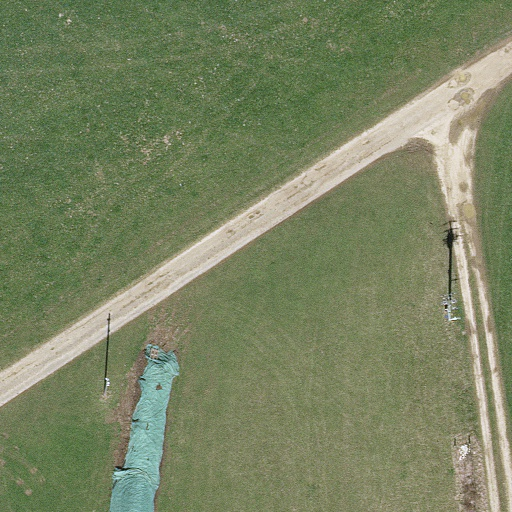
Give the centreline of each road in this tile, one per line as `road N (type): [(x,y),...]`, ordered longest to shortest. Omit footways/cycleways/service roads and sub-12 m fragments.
road 1 (track): [(511,62),(0,392)]
road 2 (track): [(453,98),(501,511)]
